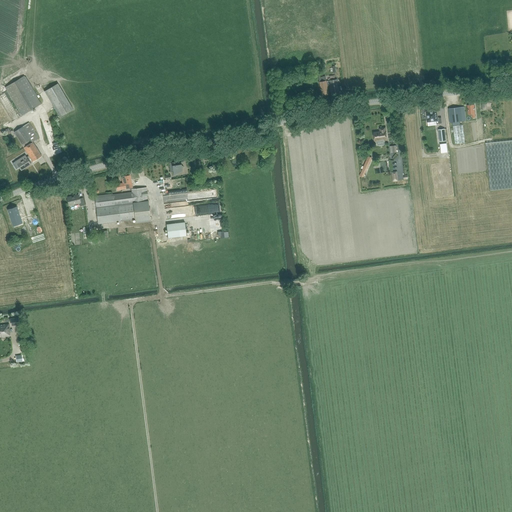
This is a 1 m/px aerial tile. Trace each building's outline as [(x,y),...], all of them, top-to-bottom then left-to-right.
[(22,116),(41,104),(24,76),(5,87),(22,116)] [(329,94),(326,81),(328,81),(327,76),(320,77),(320,78),(319,78),(320,82),(319,82),(321,96),(329,94)] [(331,93),(339,91),(337,79),(329,81),(327,82),(328,84),(329,84),(331,93)] [(44,92),(47,97),(59,117),(72,110),(57,84),(44,92)] [(472,118),(475,118),(474,105),(467,106),(468,115),(472,114),(472,118)] [(450,123),(462,122),(460,108),(448,109),(450,123)] [(437,110),(426,112),(427,122),(428,123),(436,122),(436,124),(442,124),(441,118),(437,118),(437,110)] [(14,132),(28,155),(30,158),(33,162),(41,157),(32,142),(38,138),(29,123),(14,132)] [(455,144),(465,143),(463,125),(453,126),(455,144)] [(379,130),(380,133),(378,134),(378,133),(373,134),(375,141),(377,141),(377,146),(384,145),(383,140),(386,140),(385,129),(379,130)] [(490,190),(511,188),(511,140),(486,143),(490,190)] [(33,162),(30,158),(28,155),(26,156),(26,157),(25,156),(15,161),(21,171),(31,165),(30,164),(33,162)] [(361,168),(362,169),(359,176),(363,177),(372,158),(368,156),(364,166),(362,166),(361,168)] [(169,163),(171,172),(173,172),(173,174),(177,174),(176,171),(182,170),(182,169),(184,167),(181,165),(181,164),(179,165),(179,163),(177,163),(175,163),(175,162),(169,163)] [(98,224),(120,222),(135,220),(136,223),(151,221),(147,187),(133,189),(130,175),(121,177),(122,183),(119,184),(121,190),(126,189),(131,188),(131,189),(132,192),(112,194),(95,196),(98,224)] [(80,206),(85,205),(83,198),(79,199),(79,196),(72,197),(67,198),(69,206),(80,203),(80,206)] [(16,207),(8,210),(12,221),(12,223),(18,222),(20,221),(18,217),(20,217),(16,207)] [(186,236),(185,222),(166,224),(168,238),(186,236)] [(19,325),(18,317),(10,319),(11,326),(19,325)] [(0,336),(9,335),(9,332),(10,332),(9,323),(0,323),(0,336)]
